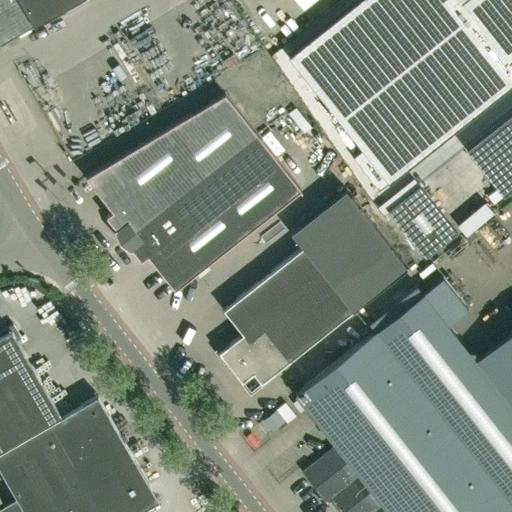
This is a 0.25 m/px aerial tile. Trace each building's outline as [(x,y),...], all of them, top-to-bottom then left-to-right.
[(35,25),(78,0),(0,0),(0,44),(0,45),(35,25)] [(370,181),(408,151),(511,68),(511,7),(510,8),(503,0),(437,0),(384,43),(351,1),(283,56),(370,181)] [(158,136),(195,188),(264,141),(227,94),(158,136)] [(504,194),(511,187),(511,111),(467,147),(504,194)] [(158,136),(90,178),(115,210),(108,215),(117,227),(115,229),(122,239),(195,188),(158,136)] [(195,188),(122,239),(130,249),(133,247),(142,258),(148,253),(174,286),(300,188),(264,141),(195,188)] [(376,194),(391,184),(385,175),(369,185),(376,194)] [(426,257),(457,231),(420,186),(389,211),(426,257)] [(250,391),(408,266),(346,188),(291,231),(303,246),(224,308),(243,332),(219,351),(250,391)] [(465,229),(493,205),(483,193),(455,217),(465,229)] [(501,511),(511,504),(511,404),(423,292),(296,392),(337,444),(304,469),(328,498),(333,494),(345,509),(347,511),(501,511)] [(12,328),(0,335),(0,450),(62,414),(34,365),(12,328)] [(511,330),(486,352),(511,384),(511,330)] [(511,400),(511,384),(486,352),(478,358),(511,400)] [(62,414),(0,450),(0,465),(17,495),(26,511),(137,511),(158,500),(97,394),(73,408),(62,414)] [(0,511),(26,511),(17,495),(0,504),(0,511)]
